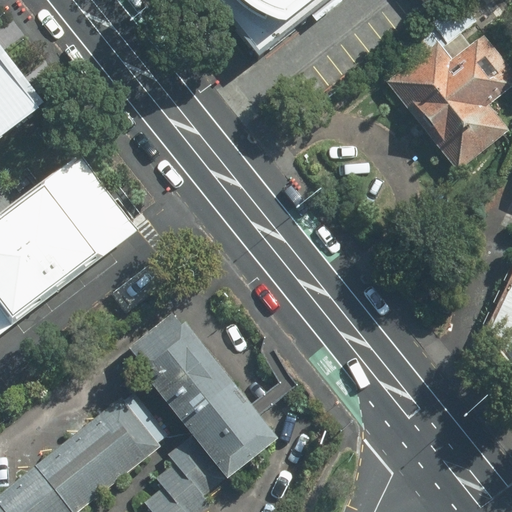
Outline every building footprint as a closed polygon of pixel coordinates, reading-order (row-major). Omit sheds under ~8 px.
[(227,0),(269,53),(335,0),(227,0)] [(430,51),(391,81),(462,171),(511,131),(511,126),(494,104),(511,90),(511,65),(487,34),(473,45),(464,33),(480,21),(464,0),(419,36),(430,51)] [(0,148),(49,111),(0,47),(0,148)] [(79,156),(0,216),(0,340),(139,234),(79,156)] [(183,272),(167,251),(114,292),(130,312),(183,272)] [(511,282),(489,329),(511,355),(511,282)] [(185,308),(134,347),(234,476),(285,436),(266,412),(263,407),(259,402),(185,308)] [(123,398),(0,496),(0,511),(79,511),(162,447),(160,444),(171,435),(137,392),(126,401),(123,398)] [(165,488),(148,503),(154,511),(152,511),(206,511),(216,504),(209,495),(230,478),(194,436),(172,454),(179,463),(158,480),(165,488)]
